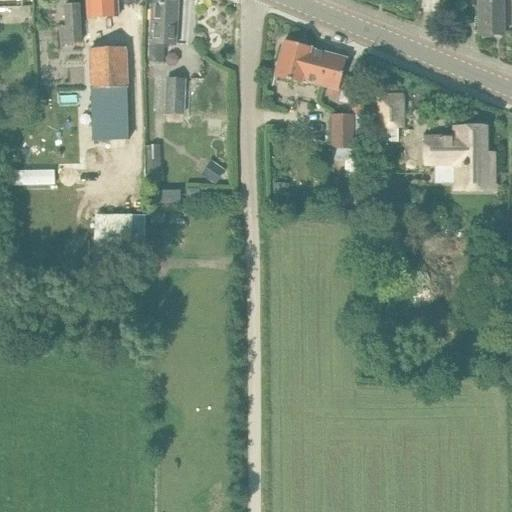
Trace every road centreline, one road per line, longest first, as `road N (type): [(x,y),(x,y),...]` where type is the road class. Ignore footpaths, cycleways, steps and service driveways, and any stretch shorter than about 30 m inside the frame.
road 1 (track): [(252,511),(251,233)]
road 2 (tertiary): [(511,89),(293,0)]
road 3 (unclassified): [(251,233),(252,0)]
